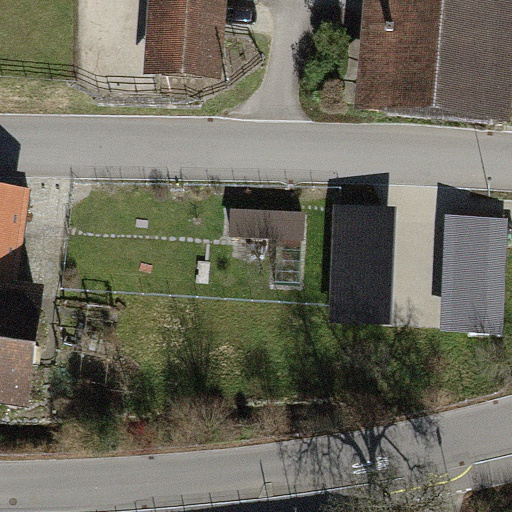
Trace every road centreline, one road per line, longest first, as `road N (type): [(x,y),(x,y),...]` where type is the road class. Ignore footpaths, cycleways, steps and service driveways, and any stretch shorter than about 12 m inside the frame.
road 1 (tertiary): [(0,497),(309,478),(511,434)]
road 2 (tertiary): [(511,163),(0,152)]
